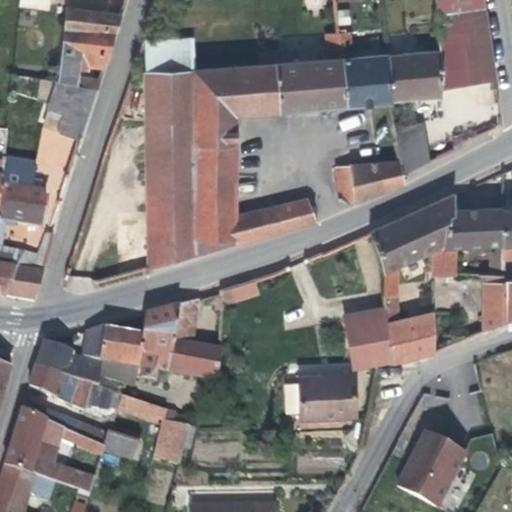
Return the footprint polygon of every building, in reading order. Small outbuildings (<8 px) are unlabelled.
[(65,9),(74,10),(75,0),(58,0),(57,8),(65,9)] [(433,0),(434,12),(484,9),(482,0),(433,0)] [(80,11),(74,10),(65,9),(63,29),(79,30),(80,11)] [(494,78),(484,9),(434,12),(438,49),(386,53),(390,98),(440,94),(440,85),(494,78)] [(80,11),(79,30),(116,33),(121,15),(80,11)] [(96,89),(98,89),(101,79),(78,75),(79,70),(88,71),(89,66),(93,67),(95,54),(108,55),(116,33),(79,30),(63,29),(57,80),(96,89)] [(327,52),(338,51),(337,43),(350,42),(349,31),(324,32),(327,52)] [(144,38),(143,71),(149,267),(196,255),(193,68),(193,37),(144,38)] [(196,255),(244,240),(316,221),(307,199),(234,216),(234,114),(390,101),(390,98),(386,53),(351,56),(350,42),(337,43),(338,51),(339,57),(285,62),(284,54),(276,55),(276,50),(258,51),(259,64),(193,68),(196,255)] [(108,55),(95,54),(93,67),(105,67),(108,55)] [(28,76),(12,74),(10,92),(26,94),(28,76)] [(96,89),(57,80),(43,78),(40,90),(52,94),(48,104),(47,108),(63,113),(57,130),(80,137),(96,89)] [(38,101),(48,104),(52,94),(40,90),(38,101)] [(42,126),(57,130),(63,113),(47,108),(42,126)] [(402,121),(392,123),(393,129),(399,159),(401,174),(422,165),(415,125),(404,127),(402,121)] [(422,165),(429,161),(423,124),(415,125),(422,165)] [(3,162),(0,183),(0,247),(1,247),(6,221),(40,226),(45,192),(39,191),(40,182),(32,180),(34,164),(3,159),(3,162)] [(350,206),(403,184),(401,174),(399,159),(349,164),(335,167),(340,203),(350,206)] [(385,313),(388,354),(389,361),(389,363),(434,352),(432,311),(398,320),(397,266),(432,250),(432,274),(454,274),(455,246),(442,246),(449,211),(453,210),(454,193),(369,231),(384,271),(384,305),(385,313)] [(501,258),(511,257),(511,206),(501,207),(501,244),(501,252),(501,258)] [(442,246),(455,246),(501,244),(501,207),(453,210),(449,211),(442,246)] [(53,233),(49,232),(46,231),(37,254),(48,257),(53,233)] [(0,247),(0,265),(16,268),(18,262),(24,252),(1,247),(0,247)] [(27,263),(26,269),(32,270),(37,254),(24,252),(18,262),(27,263)] [(490,275),(502,275),(501,258),(501,252),(489,253),(490,275)] [(33,300),(36,298),(48,257),(37,254),(32,270),(26,269),(27,263),(18,262),(16,268),(8,297),(33,300)] [(16,268),(0,265),(0,296),(8,297),(16,268)] [(502,283),(502,275),(490,275),(482,275),(483,331),(503,323),(502,283)] [(258,294),(253,278),(219,289),(220,305),(258,294)] [(503,323),(511,319),(511,282),(502,283),(503,323)] [(176,319),(194,322),(197,300),(179,305),(176,319)] [(179,305),(146,314),(143,335),(140,358),(158,361),(157,371),(166,372),(176,319),(179,305)] [(343,312),(344,320),(385,313),(384,305),(343,312)] [(344,320),(353,362),(388,354),(385,313),(344,320)] [(176,319),(166,372),(203,379),(216,381),(221,348),(192,344),(194,322),(176,319)] [(82,359),(87,360),(88,352),(100,353),(104,329),(104,325),(86,330),(82,359)] [(100,353),(100,360),(139,367),(140,358),(143,335),(104,329),(100,353)] [(72,352),(46,342),(45,340),(42,343),(35,365),(91,383),(97,385),(99,376),(100,364),(99,364),(100,360),(100,353),(88,352),(87,360),(82,359),(71,356),(72,352)] [(389,361),(388,354),(353,362),(354,369),(389,361)] [(158,361),(140,358),(139,367),(136,379),(155,381),(157,371),(158,361)] [(99,364),(100,364),(99,376),(124,384),(136,379),(139,367),(100,360),(99,364)] [(0,363),(0,406),(11,367),(0,363)] [(91,383),(35,365),(29,386),(84,412),(91,383)] [(353,375),(297,378),(299,419),(355,416),(353,375)] [(158,419),(161,419),(164,420),(166,411),(121,395),(116,411),(156,424),(158,419)] [(24,400),(21,409),(56,425),(61,415),(24,400)] [(89,494),(94,478),(53,465),(59,444),(64,428),(56,425),(21,409),(3,465),(53,482),(78,490),(89,494)] [(74,433),(79,422),(61,415),(56,425),(64,428),(74,433)] [(187,425),(164,420),(161,419),(152,459),(179,463),(187,425)] [(106,434),(79,422),(74,433),(102,445),(106,434)] [(100,450),(102,445),(74,433),(64,428),(59,444),(71,447),(73,445),(101,457),(103,451),(100,450)] [(396,486),(436,508),(464,455),(424,433),(396,486)] [(106,434),(102,445),(100,450),(103,451),(133,460),(138,444),(106,434)] [(47,502),(53,482),(3,465),(0,476),(0,511),(42,511),(40,511),(39,511),(22,511),(29,493),(47,502)] [(83,511),(89,494),(78,490),(70,511),(83,511)]
